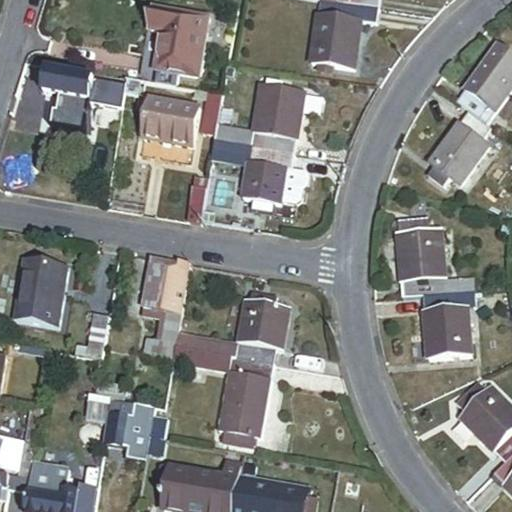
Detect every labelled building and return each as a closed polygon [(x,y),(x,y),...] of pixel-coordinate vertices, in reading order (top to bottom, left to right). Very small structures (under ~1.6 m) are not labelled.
[(324,0),(324,1),(381,10),(383,0),(324,0)] [(379,26),(381,10),(324,1),(315,61),(355,67),(362,23),(379,26)] [(209,21),(155,12),(151,35),(161,36),(155,74),(199,82),(209,21)] [(511,68),(497,57),(460,107),(475,118),(495,133),(503,139),(506,141),(511,133),(501,125),(511,109),(511,68)] [(124,97),(126,89),(48,75),(43,108),(89,116),(90,109),(121,114),(124,97)] [(215,142),(296,155),(306,94),(283,90),(284,83),(268,80),(267,87),(263,86),(255,135),(217,129),(216,140),(215,142)] [(139,86),(127,83),(126,89),(124,97),(136,99),(139,86)] [(222,99),(207,96),(201,137),(216,140),(217,129),(222,99)] [(198,110),(148,103),(142,144),(193,151),(198,110)] [(495,133),(475,118),(438,166),(449,173),(442,181),(458,193),(465,184),(473,190),(502,153),(496,148),(503,139),(495,133)] [(296,155),(215,142),(213,157),(250,163),(244,199),(258,202),(257,207),(266,209),(267,203),(281,205),(282,202),(287,167),(294,168),(296,155)] [(308,170),(294,168),(287,167),(282,202),(297,205),(303,201),(305,189),(311,185),(312,176),(308,170)] [(187,224),(201,226),(209,182),(195,179),(187,224)] [(401,226),(405,300),(423,300),(475,297),(474,283),(447,284),(445,236),(433,237),(433,224),(401,226)] [(184,309),(191,266),(155,259),(153,272),(149,276),(147,299),(153,300),(152,314),(169,317),(172,307),(177,308),(184,309)] [(68,270),(25,263),(16,323),(58,331),(68,270)] [(233,357),(277,364),(287,303),(243,296),(233,357)] [(475,297),(423,300),(426,358),(470,356),(468,311),(476,310),(475,297)] [(169,317),(164,345),(148,343),(145,360),(174,366),(177,349),(180,333),(182,319),(169,317)] [(110,321),(94,319),(90,349),(77,347),(76,358),(94,361),(103,362),(110,321)] [(197,336),(180,333),(177,349),(195,352),(197,336)] [(174,366),(230,375),(223,423),(231,425),(229,436),(258,441),(260,430),(267,431),(277,364),(233,357),(195,352),(177,349),(174,366)] [(47,353),(29,350),(28,356),(46,359),(47,353)] [(103,362),(94,361),(91,379),(100,381),(103,362)] [(463,421),(505,465),(511,457),(511,410),(494,392),(491,395),(483,387),(460,409),(467,416),(463,421)] [(114,403),(97,400),(93,422),(111,425),(112,415),(114,403)] [(38,449),(44,414),(32,412),(25,447),(38,449)] [(107,444),(130,449),(135,419),(112,415),(111,425),(107,444)] [(155,424),(135,419),(130,449),(132,449),(130,461),(148,464),(155,424)] [(107,444),(107,449),(129,453),(130,449),(107,444)] [(35,468),(38,449),(25,447),(20,446),(18,451),(24,452),(18,481),(32,484),(32,482),(35,468)] [(511,457),(505,465),(492,478),(511,499),(511,457)] [(228,478),(159,466),(155,486),(165,488),(161,510),(173,511),(233,511),(240,480),(228,478)] [(230,467),(228,478),(240,480),(242,469),(230,467)] [(32,484),(26,511),(78,511),(81,498),(66,495),(70,473),(35,468),(32,482),(32,484)] [(0,501),(0,502),(7,504),(11,480),(4,479),(0,501)] [(313,493),(240,480),(233,511),(318,511),(320,503),(311,501),(313,493)]
